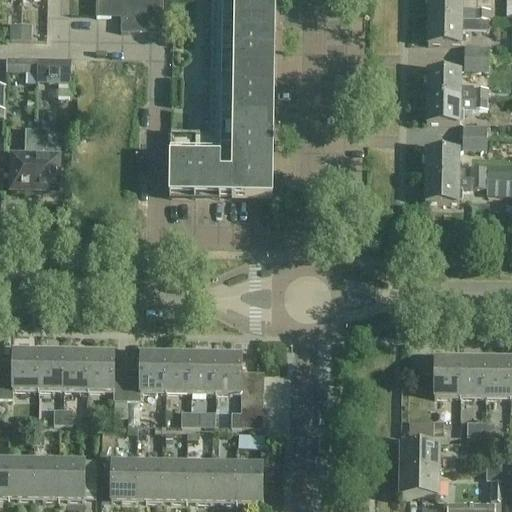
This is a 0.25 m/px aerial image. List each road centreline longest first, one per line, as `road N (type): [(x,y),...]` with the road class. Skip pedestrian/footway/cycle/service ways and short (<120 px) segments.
road 1 (residential): [(156,237),(157,48),(59,46),(59,0)]
road 2 (residential): [(309,240),(313,0)]
road 3 (residential): [(301,511),(306,318)]
road 4 (tertiary): [(155,296),(0,292)]
road 5 (residential): [(156,237),(309,240)]
road 6 (tertiary): [(511,304),(392,303)]
